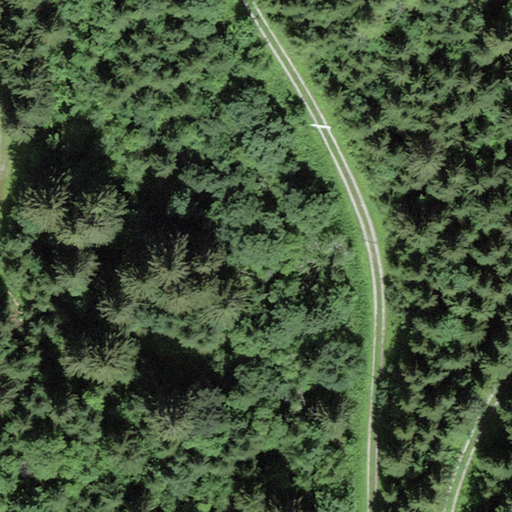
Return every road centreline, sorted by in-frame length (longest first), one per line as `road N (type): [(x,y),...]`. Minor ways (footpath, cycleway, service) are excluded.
road 1 (track): [(252,0),(369,221),(379,272),(378,511)]
road 2 (track): [(453,511),(463,468),(511,371)]
